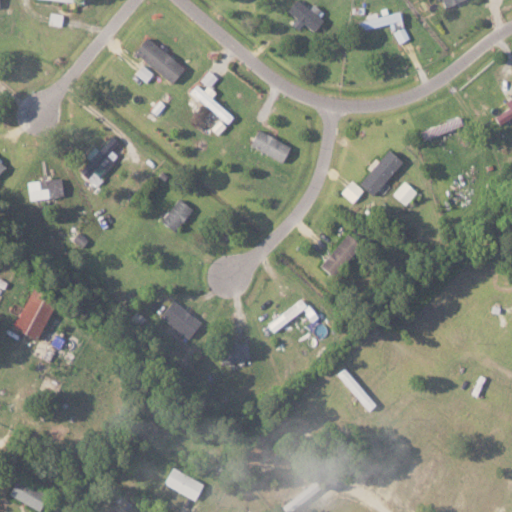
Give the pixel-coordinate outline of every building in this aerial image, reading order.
[(290,24),(297,29),(301,23),(313,30),(325,13),(311,3),(308,7),(297,0),(292,0),(286,11),(295,17),(290,24)] [(375,16),(374,12),(364,14),(365,19),(357,21),(359,30),(388,23),(389,29),(401,26),(398,11),(375,16)] [(47,23),(59,26),(61,14),(49,12),(47,23)] [(409,38),(404,26),(393,31),(398,42),(409,38)] [(168,83),(182,68),(146,35),(132,51),(168,83)] [(144,81),(151,73),(141,64),(134,72),(144,81)] [(199,79),(209,87),(216,77),(207,70),(199,79)] [(511,94),(511,81),(511,80),(500,85),(506,98),(511,94)] [(202,90),(194,84),(187,93),(227,122),(232,115),(209,98),(214,91),(205,85),(202,90)] [(508,107),(493,116),(497,124),(511,114),(511,96),(504,101),(508,107)] [(247,144),(280,162),(289,146),(256,128),(247,144)] [(88,159),(78,171),(93,185),(118,157),(111,151),(119,142),(111,135),(97,150),(93,146),(84,156),(88,159)] [(399,159),(384,148),(358,185),(373,196),(399,159)] [(27,199),(62,196),(60,177),(25,181),(27,199)] [(351,202),(362,190),(350,179),(339,191),(351,202)] [(416,192),(403,180),(391,194),(404,205),(416,192)] [(173,231),(191,208),(177,197),(159,220),(173,231)] [(330,276),(359,245),(346,233),(318,264),(330,276)] [(10,329),(36,340),(55,299),(28,288),(10,329)] [(265,325),(272,333),(305,306),(299,298),(265,325)] [(187,338),(199,322),(171,300),(159,315),(187,338)] [(216,347),(219,364),(250,358),(246,341),(216,347)] [(335,373),(365,409),(372,403),(342,367),(335,373)] [(201,484),(170,466),(161,483),(192,500),(201,484)] [(6,496),(39,509),(45,493),(13,480),(6,496)] [(290,511),(320,488),(313,480),(282,506),(286,511),(290,511)]
